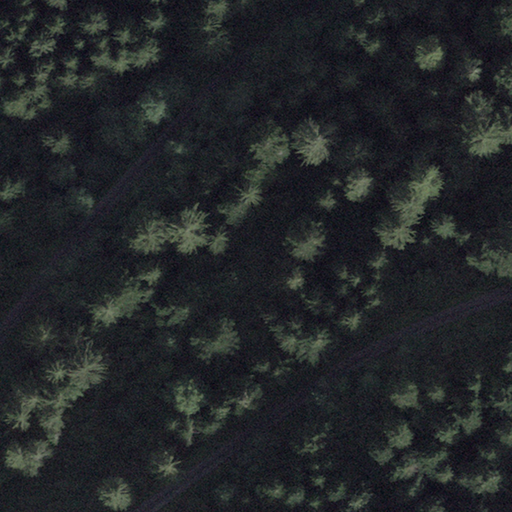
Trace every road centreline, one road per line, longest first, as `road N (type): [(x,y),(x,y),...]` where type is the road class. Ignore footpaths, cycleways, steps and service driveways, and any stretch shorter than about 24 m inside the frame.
road 1 (track): [(0,333),(187,103),(312,0)]
road 2 (track): [(511,284),(303,390),(133,511)]
